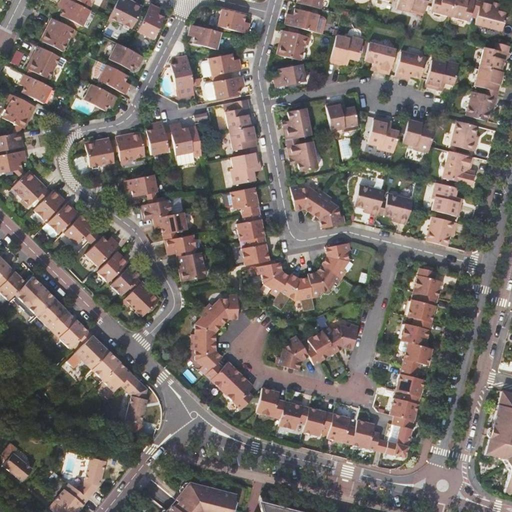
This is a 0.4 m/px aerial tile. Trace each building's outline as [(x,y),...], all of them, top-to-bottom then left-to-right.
[(70,2),(65,0),(60,0),(59,4),(64,7),(63,10),(60,16),(81,27),(89,12),(78,6),(76,5),(70,2)] [(116,0),(108,17),(115,21),(130,29),(140,9),(139,6),(135,4),(132,5),(125,2),(124,0),(116,0)] [(295,0),(295,3),(319,9),(321,0),(295,0)] [(423,14),(426,0),(397,0),(395,9),(412,14),(413,11),(423,14)] [(453,0),(432,0),(429,12),(449,17),(453,0)] [(453,0),(449,17),(467,21),(469,16),(475,18),(479,2),(473,0),(472,0),(453,0)] [(475,18),(473,24),(499,31),(504,13),(495,10),(496,8),(491,7),(493,2),(485,0),(479,0),(479,2),(475,18)] [(157,8),(150,4),(136,32),(152,40),(163,18),(158,15),(155,13),(157,8)] [(245,15),(221,9),(216,25),(246,34),(248,26),(242,24),(243,20),(245,15)] [(286,17),(284,24),(313,32),(317,15),(294,9),(293,15),(292,19),(286,17)] [(72,30),(51,19),(49,23),(50,28),(47,34),(43,34),(41,39),(42,43),(61,52),(68,37),(72,30)] [(220,32),(190,25),(188,31),(194,33),(193,36),(192,43),(215,49),(220,32)] [(306,37),(282,30),(280,38),(282,39),(280,46),(278,46),(277,52),(279,56),(300,61),(304,44),(306,37)] [(335,35),(329,62),(342,65),(344,57),(348,58),(357,61),(362,40),(345,35),(345,38),(335,35)] [(483,46),(478,66),(500,71),(503,72),(505,64),(502,63),(503,60),(505,60),(509,46),(495,42),(493,49),(483,46)] [(374,71),(388,74),(395,49),(367,43),(363,60),(371,62),(370,64),(376,65),(374,71)] [(143,58),(115,44),(108,59),(130,70),(133,65),(135,61),(140,64),(143,58)] [(58,58),(37,47),(34,52),(35,56),(32,62),(30,62),(27,66),(28,70),(47,79),(54,65),(58,58)] [(409,75),(420,78),(425,57),(400,51),(394,75),(401,77),(402,75),(409,77),(409,75)] [(208,61),(211,76),(230,72),(241,70),(239,63),(234,64),(233,60),(232,54),(208,59),(208,61)] [(175,90),(191,87),(190,81),(186,56),(179,57),(180,64),(176,64),(170,65),(175,90)] [(444,82),(452,84),(458,64),(441,59),(441,62),(430,59),(423,86),(437,89),(439,81),(444,82)] [(92,75),(99,77),(104,63),(98,60),(92,75)] [(211,76),(208,61),(202,62),(201,65),(203,78),(211,76)] [(127,76),(106,65),(98,81),(124,95),(128,88),(122,85),(123,82),(127,76)] [(301,65),(277,70),(278,76),(279,79),(273,80),(275,88),(304,81),(301,65)] [(500,71),(478,66),(473,85),(485,88),(498,91),(502,76),(499,75),(500,71)] [(50,88),(23,75),(20,81),(25,84),(23,88),(20,93),(42,104),(50,88)] [(242,76),(212,82),(215,100),(240,95),(238,88),(237,84),(243,83),(242,76)] [(117,98),(90,85),(82,101),(104,111),(106,106),(108,102),(114,105),(117,98)] [(483,95),(496,98),(498,91),(485,88),(483,95)] [(483,95),(471,91),(465,115),(486,121),(489,111),(490,104),(494,105),(496,98),(483,95)] [(35,108),(12,96),(8,104),(0,119),(14,126),(20,129),(21,129),(25,128),(28,122),(26,120),(29,114),(31,115),(35,108)] [(247,99),(223,104),(229,132),(251,127),(253,127),(252,119),(249,120),(249,116),(250,115),(247,99)] [(325,105),(330,132),(341,130),(341,132),(357,129),(353,107),(344,109),(343,103),(340,103),(340,102),(325,105)] [(283,127),(285,141),(310,136),(305,109),(287,112),(289,121),(287,122),(288,126),(283,127)] [(428,155),(434,132),(424,130),(419,128),(422,119),(409,116),(401,146),(411,149),(411,151),(428,155)] [(378,148),(394,153),(399,131),(390,129),(386,128),(388,121),(373,117),(367,143),(379,146),(378,148)] [(477,126),(456,121),(450,145),(475,151),(477,144),(475,144),(477,136),(475,135),(477,126)] [(151,130),(146,131),(146,134),(148,143),(150,156),(167,153),(165,141),(162,128),(161,123),(150,125),(151,130)] [(179,123),(169,125),(169,127),(172,139),(175,156),(191,153),(192,158),(202,156),(198,138),(195,126),(180,128),(179,123)] [(14,126),(10,134),(18,133),(20,129),(14,126)] [(172,139),(169,127),(162,128),(165,141),(172,139)] [(251,127),(229,132),(233,151),(257,146),(254,132),(252,133),(251,127)] [(10,134),(0,136),(0,155),(14,153),(13,149),(22,147),(19,132),(18,133),(10,134)] [(122,136),(114,137),(115,140),(117,153),(119,162),(127,160),(144,157),(141,145),(140,136),(135,133),(131,134),(129,137),(123,138),(122,136)] [(146,134),(140,136),(141,145),(148,143),(146,134)] [(109,141),(109,139),(101,141),(101,143),(94,144),(93,142),(86,143),(84,146),(89,168),(105,165),(114,163),(112,154),(109,141)] [(115,140),(109,141),(112,154),(117,153),(115,140)] [(312,142),(286,147),(289,161),(294,160),(295,165),(298,165),(299,173),(317,169),(312,142)] [(0,155),(0,174),(21,170),(20,164),(26,163),(23,151),(14,153),(0,155)] [(473,157),(448,151),(441,177),(459,182),(461,173),(463,173),(464,169),(470,170),(473,157)] [(258,152),(231,157),(233,169),(231,169),(234,186),(256,181),(254,172),(253,167),(261,166),(258,152)] [(21,178),(11,189),(23,200),(29,206),(37,198),(45,190),(46,188),(31,174),(26,174),(25,174),(21,178)] [(154,175),(124,181),(126,193),(132,192),(133,197),(158,192),(154,175)] [(457,188),(436,183),(432,198),(434,199),(431,210),(458,217),(461,203),(454,201),(455,196),(457,188)] [(290,187),(294,207),(304,205),(314,211),(324,194),(317,190),(315,193),(307,187),(300,189),(299,185),(290,187)] [(382,201),(384,192),(358,186),(353,206),(364,208),(364,210),(370,212),(369,215),(378,217),(378,214),(382,201)] [(254,187),(230,192),(233,210),(240,209),(241,216),(259,212),(254,187)] [(41,202),(33,210),(43,220),(52,211),(55,214),(59,210),(57,207),(64,200),(53,189),(49,194),(41,202)] [(49,194),(45,190),(37,198),(41,202),(49,194)] [(330,198),(324,194),(314,211),(322,215),(324,228),(344,224),(343,216),(339,216),(337,207),(328,201),(330,198)] [(410,211),(413,201),(388,194),(386,202),(382,201),(378,214),(393,218),(393,219),(400,220),(399,223),(406,225),(410,211)] [(140,207),(143,220),(152,219),(172,215),(169,201),(155,204),(154,199),(149,200),(150,205),(140,207)] [(55,214),(46,223),(57,233),(61,230),(64,232),(73,223),(70,220),(77,213),(66,203),(59,210),(55,214)] [(304,205),(294,207),(295,211),(303,209),(312,214),(314,211),(304,205)] [(314,211),(312,214),(318,218),(321,228),(324,228),(322,215),(314,211)] [(259,212),(241,216),(243,224),(236,225),(239,241),(246,240),(264,236),(259,212)] [(172,215),(152,219),(154,227),(160,225),(162,236),(187,231),(183,213),(172,215)] [(64,232),(62,234),(75,246),(84,238),(93,229),(97,224),(92,219),(88,223),(84,220),(80,216),(73,223),(64,232)] [(457,223),(432,217),(426,241),(447,247),(450,237),(451,230),(455,231),(457,223)] [(57,233),(46,223),(41,228),(50,237),(53,237),(57,233)] [(92,246),(101,237),(93,229),(84,238),(92,246)] [(193,235),(165,241),(168,256),(177,254),(177,258),(183,257),(183,253),(196,251),(193,235)] [(269,261),(264,236),(246,240),(247,247),(240,249),(244,266),(269,261)] [(84,255),(96,267),(102,261),(107,257),(118,245),(112,240),(108,244),(105,241),(101,237),(92,246),(84,255)] [(329,257),(324,266),(341,277),(345,271),(342,270),(347,261),(345,252),(349,251),(347,244),(327,248),(329,257)] [(325,257),(321,264),(324,266),(329,257),(327,248),(323,249),(325,257)] [(96,274),(106,284),(116,275),(120,270),(127,263),(116,252),(110,259),(107,257),(102,261),(105,264),(96,274)] [(177,258),(176,258),(178,265),(180,265),(182,274),(180,275),(181,283),(206,278),(202,261),(201,253),(183,257),(177,258)] [(0,257),(0,274),(9,266),(0,257)] [(279,263),(276,264),(278,275),(287,281),(289,278),(281,273),(279,263)] [(276,264),(255,268),(257,276),(260,276),(263,285),(271,290),(269,294),(276,298),(277,295),(287,281),(278,275),(276,264)] [(307,274),(308,278),(318,276),(324,266),(321,264),(315,272),(307,274)] [(110,287),(120,297),(128,289),(136,280),(141,276),(130,265),(123,272),(120,270),(116,275),(118,278),(110,287)] [(25,282),(9,266),(0,274),(0,292),(8,300),(10,298),(14,294),(25,282)] [(318,276),(308,278),(309,281),(312,298),(320,296),(319,293),(327,291),(333,283),(336,285),(341,277),(324,266),(318,276)] [(419,268),(413,292),(420,294),(437,298),(441,281),(435,279),(436,272),(433,271),(423,269),(419,268)] [(291,275),(289,278),(298,283),(309,281),(308,278),(298,280),(291,275)] [(25,282),(14,294),(26,305),(43,287),(37,280),(34,283),(29,278),(25,282)] [(298,283),(289,278),(287,281),(277,295),(284,299),(286,297),(293,302),(304,299),(305,303),(313,301),(312,298),(309,281),(298,283)] [(140,284),(136,280),(128,289),(132,292),(140,284)] [(157,298),(141,283),(140,284),(132,292),(124,300),(129,305),(141,317),(156,303),(157,298)] [(43,287),(26,305),(36,315),(54,297),(43,287)] [(14,294),(10,298),(21,309),(26,305),(14,294)] [(411,299),(407,316),(414,318),(431,322),(437,298),(420,294),(418,301),(411,299)] [(237,315),(237,295),(228,295),(228,298),(220,299),(213,306),(210,303),(204,309),(218,324),(225,316),(237,315)] [(71,314),(54,297),(36,315),(53,332),(71,314)] [(26,305),(21,309),(32,320),(36,315),(26,305)] [(218,324),(204,309),(198,315),(201,318),(194,325),(194,335),(191,335),(191,342),(211,342),(211,332),(218,324)] [(88,330),(71,314),(53,332),(69,349),(88,330)] [(225,316),(218,324),(222,327),(228,320),(237,319),(237,315),(225,316)] [(405,323),(400,340),(401,340),(408,342),(425,347),(431,322),(414,318),(412,325),(405,323)] [(222,327),(218,324),(211,332),(211,342),(215,342),(215,334),(222,327)] [(329,328),(323,332),(333,349),(341,344),(353,347),(358,327),(350,325),(349,329),(339,326),(331,331),(329,328)] [(311,347),(305,350),(307,354),(309,357),(314,365),(335,352),(333,349),(323,332),(322,331),(307,340),(311,347)] [(101,343),(92,335),(74,353),(91,369),(106,353),(109,351),(104,347),(103,349),(99,345),(101,343)] [(277,358),(275,365),(295,370),(298,360),(307,354),(305,350),(297,336),(290,340),(292,344),(283,348),(280,359),(277,358)] [(408,342),(401,340),(399,347),(400,350),(406,351),(408,342)] [(211,352),(211,342),(191,342),(191,351),(194,351),(195,360),(202,367),(200,370),(206,375),(218,362),(220,360),(211,352)] [(215,351),(215,342),(211,342),(211,352),(220,360),(223,358),(215,351)] [(406,351),(402,366),(419,371),(421,364),(428,366),(433,348),(425,347),(408,342),(406,351)] [(106,353),(91,369),(102,380),(120,362),(114,356),(111,358),(106,353)] [(298,360),(295,370),(299,371),(301,362),(309,357),(307,354),(298,360)] [(120,362),(102,380),(114,391),(120,385),(123,388),(127,393),(139,381),(128,370),(126,372),(123,369),(125,367),(120,362)] [(218,362),(206,375),(224,393),(241,375),(228,362),(223,367),(218,362)] [(402,392),(420,397),(424,380),(418,378),(419,371),(402,366),(396,390),(402,392)] [(102,380),(91,369),(87,373),(98,384),(102,380)] [(241,375),(224,393),(242,410),(254,398),(248,392),(253,387),(241,375)] [(147,389),(139,381),(127,393),(131,396),(124,420),(140,425),(147,400),(145,400),(147,389)] [(263,389),(256,413),(281,419),(285,402),(277,400),(279,393),(263,389)] [(394,417),(414,421),(420,397),(402,392),(401,399),(394,397),(389,415),(394,417)] [(511,395),(501,392),(491,431),(501,434),(500,439),(490,436),(485,454),(502,458),(511,460),(511,461),(510,471),(504,492),(511,494),(511,395)] [(281,419),(279,427),(296,431),(298,424),(305,426),(309,408),(285,402),(281,419)] [(305,426),(303,433),(320,437),(322,429),(329,431),(333,414),(309,408),(305,426)] [(350,418),(333,414),(329,431),(327,439),(351,445),(356,427),(348,425),(350,418)] [(388,441),(385,453),(404,458),(414,421),(394,417),(392,424),(400,427),(396,443),(388,441)] [(374,424),(357,420),(356,427),(351,445),(375,451),(378,439),(380,433),(372,431),(374,424)] [(378,439),(375,451),(377,451),(381,452),(385,453),(388,441),(380,439),(378,439)] [(0,456),(6,461),(1,467),(20,483),(30,470),(12,455),(16,449),(9,444),(0,455),(0,456)] [(84,482),(77,490),(88,499),(99,486),(104,462),(89,458),(84,482)] [(511,461),(511,460),(502,458),(501,461),(507,470),(510,471),(511,461)] [(77,490),(69,483),(54,502),(66,511),(77,511),(88,499),(77,490)] [(231,511),(235,500),(236,495),(190,483),(189,484),(181,494),(180,495),(173,504),(168,510),(166,511),(231,511)] [(300,511),(257,501),(260,511),(300,511)] [(66,511),(54,502),(48,508),(53,511),(66,511)]
